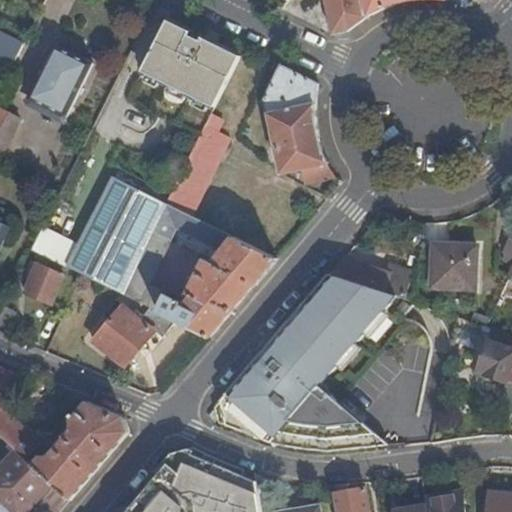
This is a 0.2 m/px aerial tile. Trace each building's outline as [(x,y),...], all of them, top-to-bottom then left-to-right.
[(290,0),(290,1),(283,10),(332,35),(333,35),(325,0),(290,0)] [(325,0),(333,35),(346,32),(365,20),(400,5),(422,1),(447,1),(446,0),(325,0)] [(217,109),(241,58),(203,39),(202,42),(192,37),(193,34),(169,22),(144,73),(217,109)] [(24,46),(0,34),(0,65),(11,71),(24,46)] [(58,137),(85,82),(48,64),(21,119),(58,137)] [(320,86),(283,68),(267,102),(283,175),(305,171),(308,185),(337,177),(321,144),(317,116),(320,86)] [(129,104),(201,141),(208,127),(217,109),(144,73),(129,104)] [(0,146),(7,150),(22,121),(0,109),(0,146)] [(201,141),(169,205),(194,218),(232,139),(208,127),(201,141)] [(77,249),(44,233),(35,252),(84,276),(125,297),(169,205),(113,177),(77,249)] [(194,218),(169,205),(125,297),(156,312),(181,325),(210,339),(277,260),(194,218)] [(0,248),(10,228),(0,223),(0,248)] [(511,265),(511,275),(510,280),(511,280),(511,239),(511,240),(502,261),(511,265)] [(433,286),(476,289),(478,246),(435,244),(433,286)] [(406,300),(413,273),(394,267),(391,273),(344,258),(331,274),(397,296),(406,300)] [(27,295),(55,307),(68,277),(40,266),(27,295)] [(397,296),(331,274),(285,327),(352,350),(397,296)] [(181,325),(156,312),(144,324),(125,307),(95,343),(126,368),(155,334),(165,343),(181,325)] [(7,308),(0,321),(0,326),(7,330),(12,320),(10,318),(14,311),(7,308)] [(319,389),(352,350),(285,327),(217,407),(220,422),(272,442),(276,436),(292,446),(334,449),(338,449),(341,449),(390,445),(329,391),(326,395),(319,389)] [(511,335),(495,329),(491,341),(490,341),(479,370),(487,372),(486,375),(511,383),(511,335)] [(25,382),(8,375),(0,385),(0,435),(18,452),(28,461),(32,456),(42,444),(17,421),(13,424),(2,414),(25,382)] [(127,419),(89,403),(74,422),(75,431),(53,456),(43,457),(39,463),(32,456),(28,461),(54,484),(72,501),(131,432),(127,419)] [(28,461),(18,452),(0,472),(0,498),(7,504),(1,511),(0,511),(28,511),(37,504),(46,511),(63,511),(72,501),(54,484),(28,461)] [(177,458),(130,511),(262,511),(257,483),(190,454),(177,458)] [(371,511),(367,488),(335,494),(338,511),(371,511)] [(511,511),(511,493),(488,491),(485,511),(511,511)] [(430,511),(466,511),(463,495),(428,500),(430,511)] [(430,511),(428,500),(428,497),(398,501),(399,511),(430,511)]
